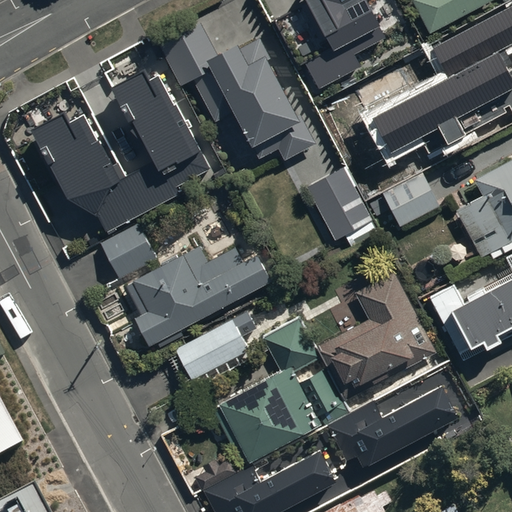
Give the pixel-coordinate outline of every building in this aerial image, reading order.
[(306,0),(331,46),(307,58),(319,81),(359,59),(353,48),(385,32),(367,0),(306,0)] [(414,0),(430,30),(487,0),(414,0)] [(511,6),(433,48),(449,77),(373,118),(392,152),(438,127),(447,144),(511,110),(511,69),(509,71),(499,51),(511,44),(511,6)] [(199,20),(159,42),(182,83),(193,77),(215,118),(234,107),(260,155),(279,145),(285,157),(317,140),(259,35),(242,44),(238,37),(215,49),(199,20)] [(62,108),(30,125),(66,193),(95,210),(106,231),(181,190),(177,183),(212,164),(159,67),(148,73),(143,62),(108,81),(149,158),(119,174),(86,113),(70,121),(62,108)] [(361,83),(323,103),(336,127),(374,108),(361,83)] [(511,158),(475,177),(483,192),(456,206),(481,254),(491,249),(493,255),(511,245),(511,158)] [(350,240),(376,226),(341,163),(304,183),(335,239),(347,233),(350,240)] [(439,204),(422,170),(382,191),(399,224),(439,204)] [(158,258),(140,220),(101,239),(120,276),(158,258)] [(137,281),(127,285),(141,312),(134,316),(149,344),(159,339),(162,345),(186,333),(182,326),(272,281),(257,252),(242,259),(235,246),(208,260),(200,244),(135,277),(137,281)] [(453,279),(425,294),(460,359),(511,331),(511,249),(505,254),(511,266),(461,294),(453,279)] [(394,269),(355,289),(369,317),(316,344),(343,398),(436,350),(394,269)] [(248,310),(176,347),(192,377),(249,347),(242,334),(257,326),(248,310)] [(299,316),(263,336),(280,368),(210,406),(242,463),(321,419),(324,425),(350,410),(344,399),(341,400),(322,366),(301,378),(295,368),(320,355),(299,316)] [(375,398),(329,423),(348,458),(359,452),(364,462),(458,412),(442,380),(382,412),(375,398)] [(0,465),(29,450),(0,396),(0,465)] [(281,511),(344,477),(323,433),(257,467),(255,463),(199,494),(208,511),(281,511)] [(70,511),(39,456),(0,477),(0,511),(70,511)] [(205,488),(238,470),(230,456),(218,462),(215,457),(204,464),(207,469),(197,474),(205,488)] [(375,489),(330,511),(384,511),(387,511),(385,506),(393,502),(386,490),(377,495),(375,489)] [(457,511),(452,503),(437,511),(457,511)]
